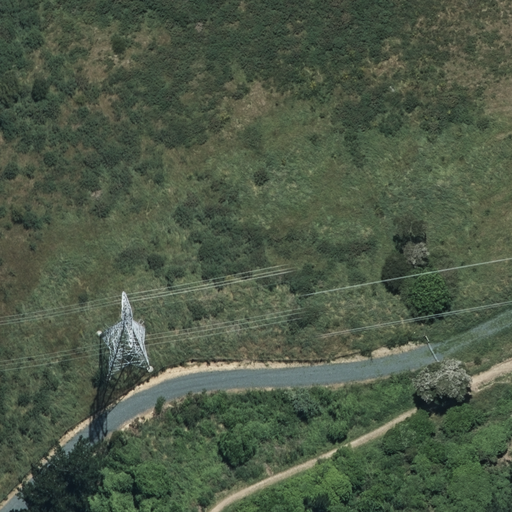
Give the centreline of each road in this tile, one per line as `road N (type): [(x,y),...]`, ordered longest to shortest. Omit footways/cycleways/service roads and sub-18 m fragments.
road 1 (track): [(10,511),(44,474),(143,396),(415,356),(511,314)]
road 2 (track): [(511,365),(213,511)]
